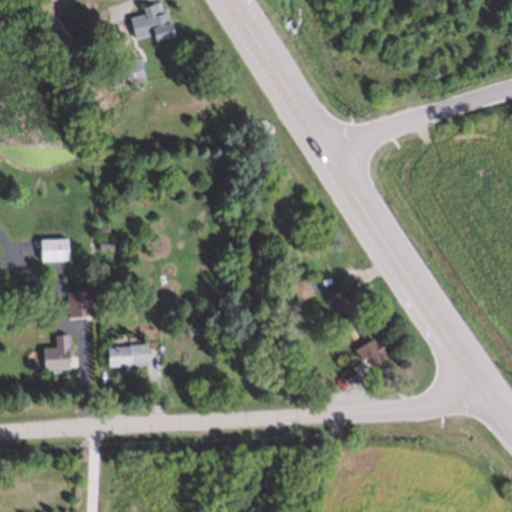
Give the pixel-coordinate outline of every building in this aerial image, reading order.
[(153,39),(150,30),(131,36),(126,15),(139,12),(138,4),(153,1),(155,8),(161,6),(168,35),(153,39)] [(110,84),(106,61),(136,56),(140,79),(110,84)] [(91,230),(91,222),(107,220),(107,229),(91,230)] [(110,248),(96,247),(96,235),(110,236),(110,248)] [(37,260),(36,237),(63,236),(64,259),(37,260)] [(295,298),(288,283),(302,276),(309,292),(295,298)] [(342,320),(326,293),(340,285),(356,312),(342,320)] [(64,314),(62,292),(81,290),(82,312),(64,314)] [(40,367),(39,346),(51,345),(50,332),(63,331),(65,366),(40,367)] [(352,346),(371,335),(373,340),(378,337),(384,348),(380,350),(382,355),(369,363),(363,355),(359,358),(352,346)] [(98,363),(98,341),(143,340),(144,363),(98,363)] [(343,383),(336,372),(348,365),(355,376),(343,383)]
